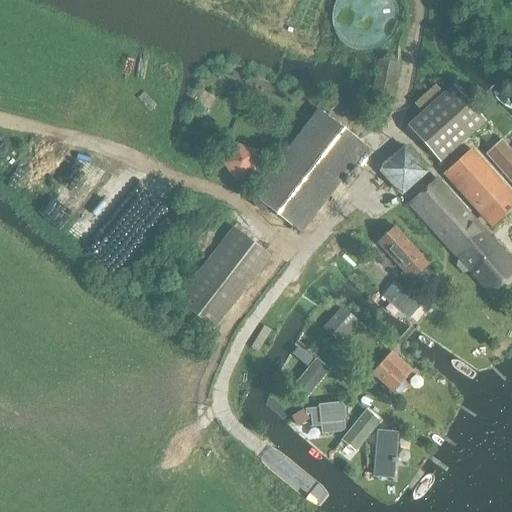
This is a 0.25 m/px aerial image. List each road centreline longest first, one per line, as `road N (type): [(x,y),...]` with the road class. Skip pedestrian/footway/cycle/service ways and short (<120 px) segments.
road 1 (track): [(265,457),(227,421),(220,405),(226,371),(387,141),(416,57),(421,0)]
road 2 (track): [(301,257),(206,182),(0,117)]
